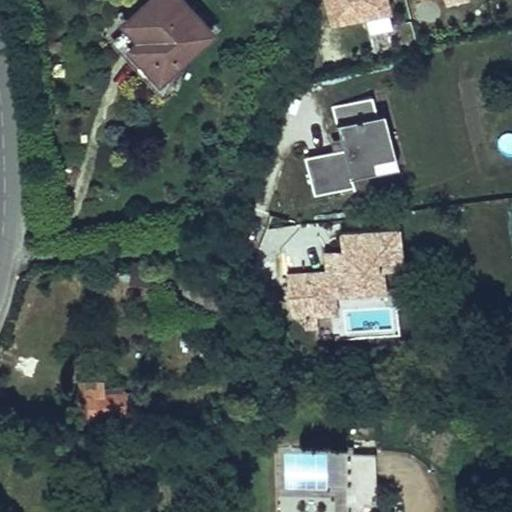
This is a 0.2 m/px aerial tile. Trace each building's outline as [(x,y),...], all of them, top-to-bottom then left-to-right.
[(156,3),(153,0),(145,0),(121,23),(125,27),(145,9),(147,11),(156,3)] [(145,9),(125,27),(137,40),(128,49),(140,61),(146,63),(149,63),(153,61),(166,49),(178,62),(211,32),(181,0),(153,0),(156,3),(147,11),(145,9)] [(392,16),(388,0),(318,0),(325,30),(392,16)] [(378,170),(373,153),(385,150),(371,97),(332,107),(341,143),(329,147),(340,187),(352,183),(351,177),(378,170)] [(351,292),(380,288),(378,266),(398,264),(394,228),(339,234),(341,250),(332,251),(334,270),(325,271),(287,275),(290,301),(297,315),(303,315),(313,313),(332,311),(331,294),(351,292)] [(310,266),(307,244),(289,247),(292,269),(310,266)] [(334,270),(332,251),(323,252),(325,271),(334,270)] [(132,263),(131,283),(163,286),(162,265),(132,263)] [(188,310),(223,308),(218,277),(183,284),(188,310)] [(353,309),(351,292),(331,294),(332,311),(353,309)] [(316,340),(395,331),(392,305),(387,306),(388,309),(390,327),(315,335),(316,340)] [(314,325),(313,313),(303,315),(304,326),(314,325)] [(82,416),(126,411),(125,392),(103,395),(102,381),(78,384),(82,416)] [(375,453),(345,454),(346,484),(346,507),(377,506),(375,453)]
